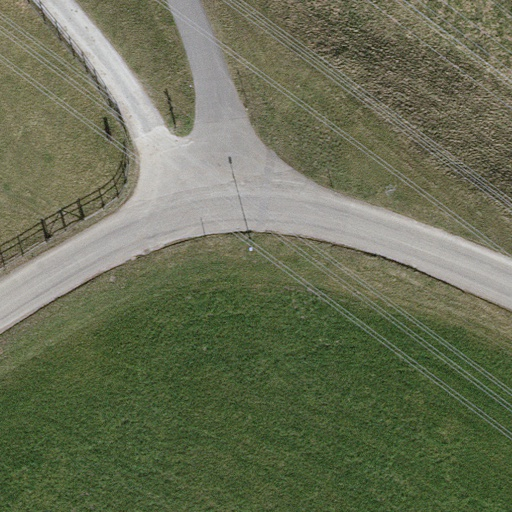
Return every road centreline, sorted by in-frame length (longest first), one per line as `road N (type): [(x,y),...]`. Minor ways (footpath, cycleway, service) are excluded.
road 1 (residential): [(511,282),(340,221),(237,205)]
road 2 (residential): [(237,205),(151,222),(0,306)]
road 3 (track): [(54,0),(197,210)]
road 4 (residential): [(183,0),(221,104),(237,205)]
